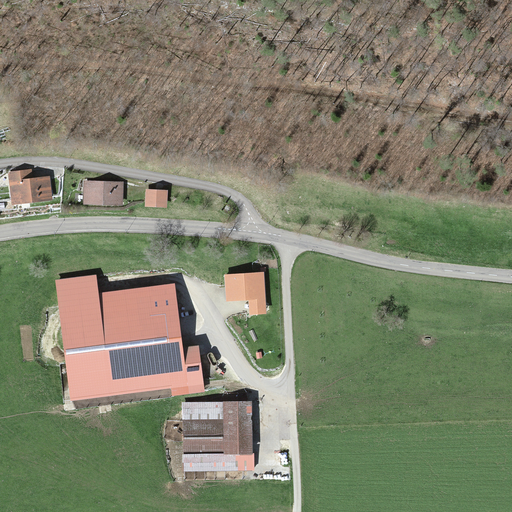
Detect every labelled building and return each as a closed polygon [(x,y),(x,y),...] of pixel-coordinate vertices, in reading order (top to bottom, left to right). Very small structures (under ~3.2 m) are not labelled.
[(30,171),(8,174),(12,204),(51,199),(48,179),(31,181),(30,171)] [(121,183),(85,182),(84,204),(120,205),(121,183)] [(262,274),(227,277),(229,298),(251,296),(253,311),(266,310),(262,274)] [(174,285),(97,295),(95,276),(57,281),(60,304),(72,399),(171,387),(172,395),(204,391),(198,347),(181,349),(174,285)] [(250,403),(183,404),(183,471),(251,470),(250,403)]
